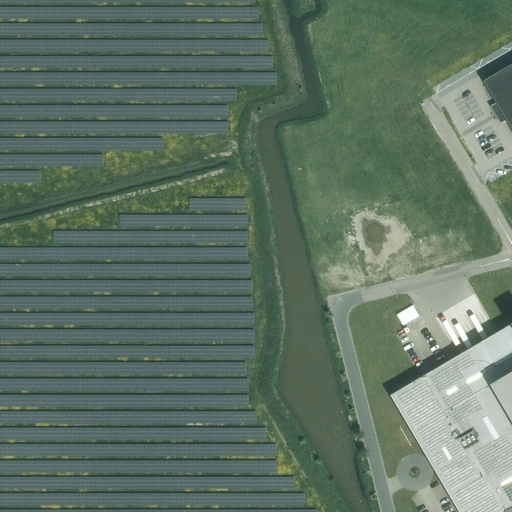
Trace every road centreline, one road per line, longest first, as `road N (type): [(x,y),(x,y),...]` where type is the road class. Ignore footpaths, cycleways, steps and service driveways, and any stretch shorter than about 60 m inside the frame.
road 1 (unclassified): [(387,511),(335,302),(511,258)]
road 2 (unclassified): [(431,108),(511,243)]
